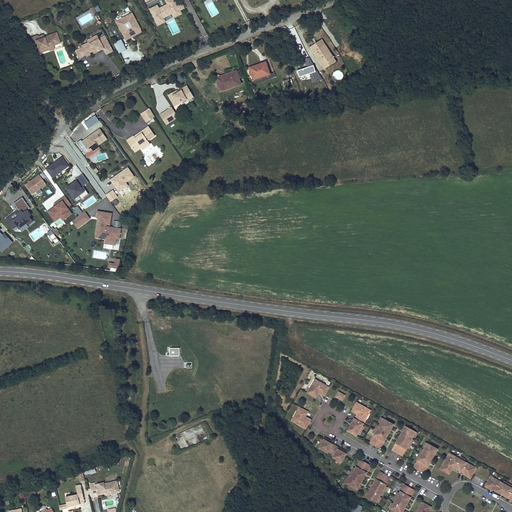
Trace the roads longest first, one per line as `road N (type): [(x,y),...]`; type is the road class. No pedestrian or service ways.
road 1 (unclassified): [(0,271),(395,324),(511,360)]
road 2 (unclassified): [(0,190),(89,103),(340,0)]
road 3 (track): [(62,129),(0,14)]
